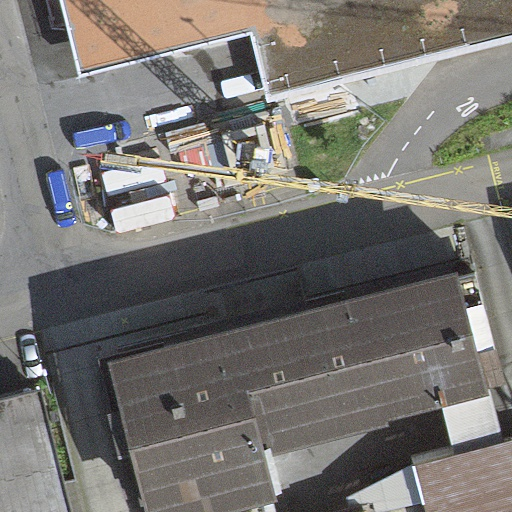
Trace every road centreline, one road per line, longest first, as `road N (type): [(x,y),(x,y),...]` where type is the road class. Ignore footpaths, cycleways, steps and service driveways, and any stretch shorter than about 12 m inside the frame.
road 1 (residential): [(511,179),(63,293)]
road 2 (residential): [(0,40),(63,293)]
